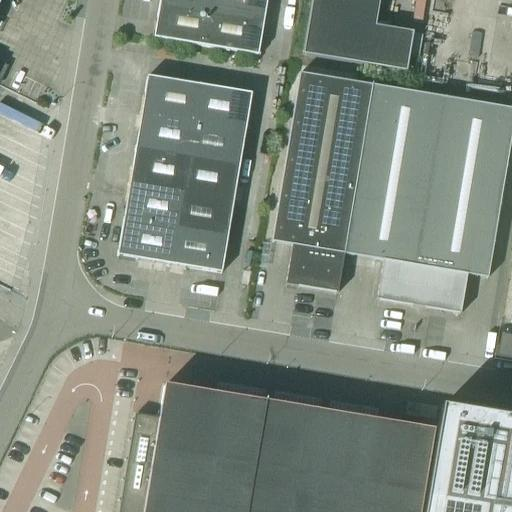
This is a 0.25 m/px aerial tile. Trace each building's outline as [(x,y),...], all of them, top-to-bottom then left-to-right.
[(211,13),(213,0),(159,0),(159,4),(211,13)] [(263,21),(266,0),(213,0),(211,13),(263,21)] [(311,0),(302,57),(406,74),(412,35),(410,34),(410,38),(372,32),(372,7),(372,0),(311,0)] [(205,49),(211,13),(159,4),(153,40),(205,49)] [(257,58),(263,21),(211,13),(205,49),(257,58)] [(336,296),(343,257),(371,88),(299,76),(270,245),(291,248),(284,288),(336,296)] [(192,124),(198,87),(146,79),(140,115),(192,124)] [(244,133),(250,96),(198,87),(192,124),(244,133)] [(407,308),(442,100),(371,88),(343,257),(382,263),(376,303),(407,308)] [(487,281),(511,129),(511,111),(442,100),(407,308),(459,317),(466,277),(487,281)] [(186,159),(192,124),(140,115),(134,151),(186,159)] [(238,168),(244,133),(192,124),(186,159),(238,168)] [(180,195),(186,159),(134,151),(128,186),(180,195)] [(232,204),(238,168),(186,159),(180,195),(232,204)] [(174,230),(180,195),(128,186),(122,222),(174,230)] [(227,239),(232,204),(180,195),(174,230),(227,239)] [(168,267),(174,230),(122,222),(116,258),(168,267)] [(220,276),(227,239),(174,230),(168,267),(220,276)] [(419,511),(432,433),(163,388),(158,421),(134,417),(118,511),(419,511)] [(406,404),(404,416),(434,421),(436,409),(406,404)] [(511,511),(511,422),(439,410),(422,511),(511,511)]
